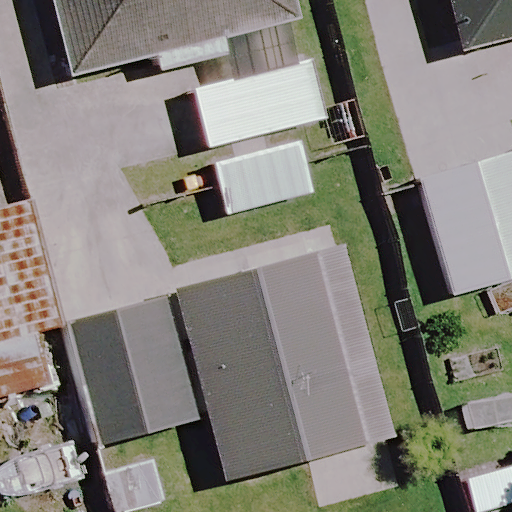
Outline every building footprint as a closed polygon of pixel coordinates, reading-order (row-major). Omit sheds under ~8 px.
[(31,0),(49,84),(130,67),(132,80),(217,62),(214,49),(274,36),(266,0),(31,0)] [(511,41),(511,0),(426,0),(443,61),(511,41)] [(288,138),(315,132),(300,63),(171,90),(186,160),(193,158),(288,138)] [(288,138),(193,158),(207,225),(302,205),(288,138)] [(511,282),(511,159),(510,153),(403,185),(438,305),(511,282)] [(29,312),(3,213),(0,213),(0,407),(35,398),(14,316),(29,312)] [(365,446),(316,254),(164,293),(213,485),(365,446)] [(50,327),(88,511),(138,511),(156,508),(142,441),(178,434),(151,306),(50,327)]
